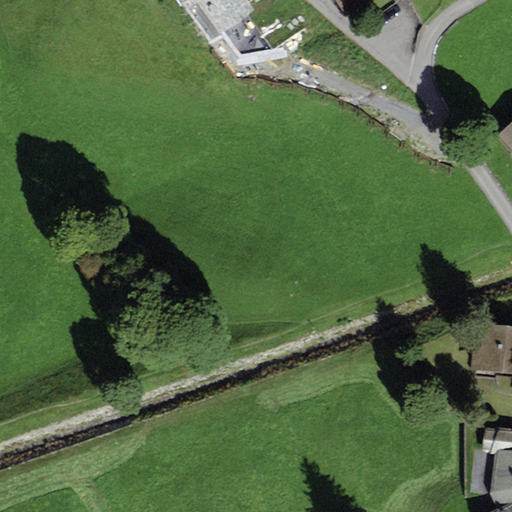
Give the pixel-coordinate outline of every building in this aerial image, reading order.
[(185,0),(190,5),(196,4),(218,35),(221,33),(231,46),(255,30),(246,17),(249,15),(256,10),(249,0),(185,0)] [(299,30),(278,0),(249,0),(256,10),(249,15),(273,48),(299,30)] [(335,0),(342,10),(357,0),(335,0)] [(511,122),(499,134),(511,149),(511,122)] [(511,372),(511,327),(474,324),(469,368),(511,372)] [(494,453),(490,492),(497,508),(488,511),(511,511),(511,429),(485,427),(483,452),(494,453)]
